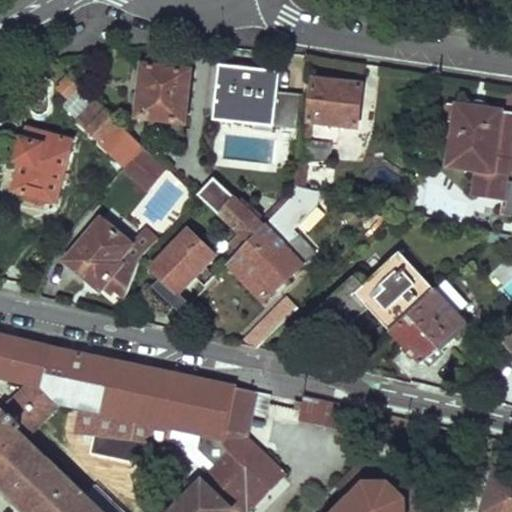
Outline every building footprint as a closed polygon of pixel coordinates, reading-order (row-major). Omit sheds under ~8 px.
[(195,72),(146,66),(140,117),(189,122),(195,72)] [(225,68),(220,120),(303,130),(304,120),(307,95),(281,93),(282,72),(225,68)] [(307,95),(304,120),(361,127),(366,88),(316,80),(316,84),(308,83),(307,95)] [(148,147),(99,100),(81,121),(130,166),(148,147)] [(472,109),(450,106),(447,125),(457,127),(452,153),(451,157),(452,160),(453,164),(456,167),(460,170),(465,171),(477,173),(476,181),(505,186),(506,187),(506,184),(511,151),(511,114),(491,112),(492,110),(486,105),(480,104),(473,106),(472,109)] [(23,163),(15,191),(61,203),(77,142),(32,129),(29,139),(24,138),(18,162),(23,163)] [(303,130),(300,158),(310,160),(330,162),(332,144),(314,142),(315,131),(303,130)] [(130,166),(128,168),(151,189),(170,169),(148,147),(130,166)] [(310,160),(300,158),(296,186),(306,189),(310,160)] [(200,192),(243,229),(252,236),(268,218),(263,214),(266,210),(253,199),(250,203),(217,175),(200,192)] [(505,186),(476,181),(474,196),(502,201),(505,186)] [(511,184),(506,184),(506,187),(505,186),(502,201),(502,202),(507,203),(506,209),(511,210),(511,213),(511,219),(511,184)] [(240,250),(228,263),(270,300),(322,243),(318,239),(315,243),(299,230),(292,238),(283,230),(313,197),(314,191),(306,189),(296,186),(268,218),(252,236),(240,250)] [(502,202),(500,217),(511,219),(511,213),(511,210),(506,209),(507,203),(502,202)] [(67,261),(89,282),(93,277),(105,287),(122,269),(118,265),(133,248),(104,222),(67,261)] [(252,236),(243,229),(231,243),(240,250),(252,236)] [(215,255),(188,231),(154,269),(168,282),(161,292),(174,302),(196,277),(207,287),(217,276),(206,266),(215,255)] [(357,277),(310,319),(333,344),(379,303),(400,325),(437,290),(403,254),(368,287),(364,284),(366,281),(363,277),(357,277)] [(437,290),(400,325),(393,332),(424,364),(441,348),(445,352),(472,328),(437,290)] [(289,295),(240,345),(260,349),(301,308),(289,295)] [(253,410),(256,393),(131,368),(0,336),(0,379),(30,387),(2,416),(4,418),(0,422),(0,487),(24,511),(422,511),(422,493),(395,467),(356,469),(338,488),(348,497),(346,499),(349,501),(338,511),(335,511),(334,511),(333,511),(249,511),(285,475),(248,440),(253,410)] [(270,414),(273,396),(256,393),(253,410),(270,414)] [(382,414),(307,397),(305,404),(302,421),(377,438),(382,414)] [(511,511),(511,475),(497,471),(483,511),(511,511)]
